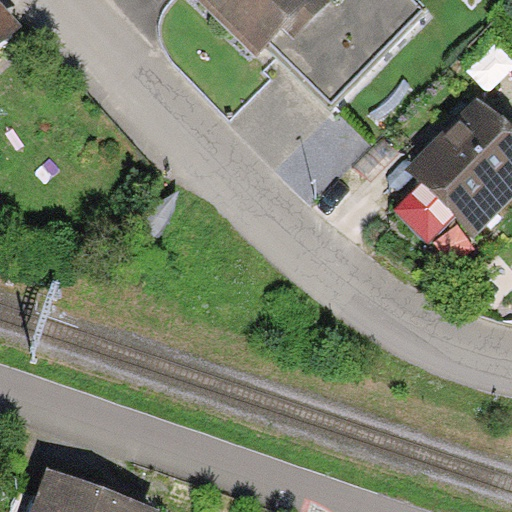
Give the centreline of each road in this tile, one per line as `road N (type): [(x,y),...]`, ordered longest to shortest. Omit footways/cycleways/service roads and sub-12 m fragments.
road 1 (residential): [(511,358),(397,319),(219,164),(64,0)]
road 2 (residential): [(356,511),(0,389)]
